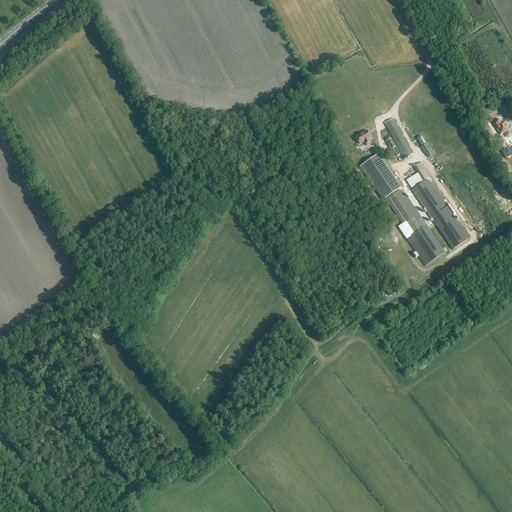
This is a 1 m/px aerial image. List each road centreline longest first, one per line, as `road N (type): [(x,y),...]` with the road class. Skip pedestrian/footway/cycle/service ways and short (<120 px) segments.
road 1 (track): [(0,111),(107,309),(29,377)]
road 2 (track): [(205,192),(186,179),(86,0)]
road 3 (track): [(205,192),(225,203),(317,350)]
